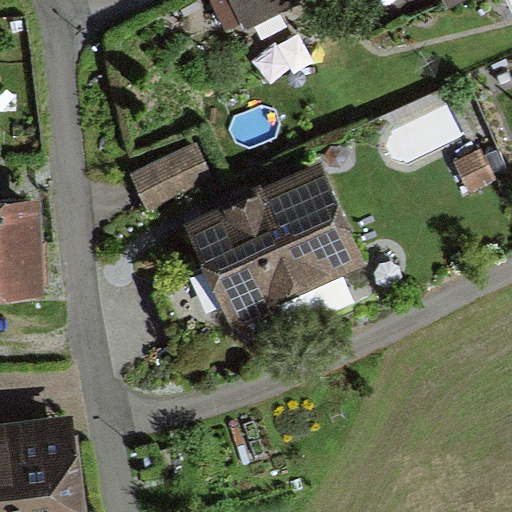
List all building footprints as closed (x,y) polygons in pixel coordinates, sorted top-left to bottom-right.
[(231,0),(246,28),(304,0),(231,0)] [(195,141),(130,174),(149,212),(215,179),(195,141)] [(481,145),(456,158),(471,189),(496,176),(481,145)] [(321,161),(184,225),(234,331),(371,268),(321,161)] [(43,205),(0,205),(0,302),(46,301),(43,205)] [(84,511),(73,421),(0,430),(0,511),(84,511)]
